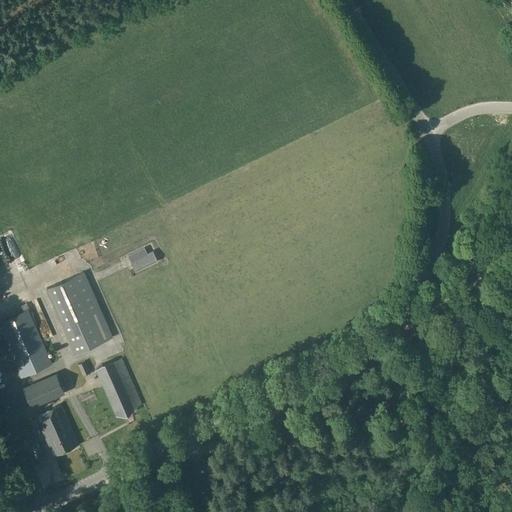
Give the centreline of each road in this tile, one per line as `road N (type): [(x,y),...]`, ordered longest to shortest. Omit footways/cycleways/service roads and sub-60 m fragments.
road 1 (tertiary): [(31,511),(342,357),(398,321),(429,273),(444,228),(441,172),(427,132)]
road 2 (tertiary): [(427,132),(346,0)]
